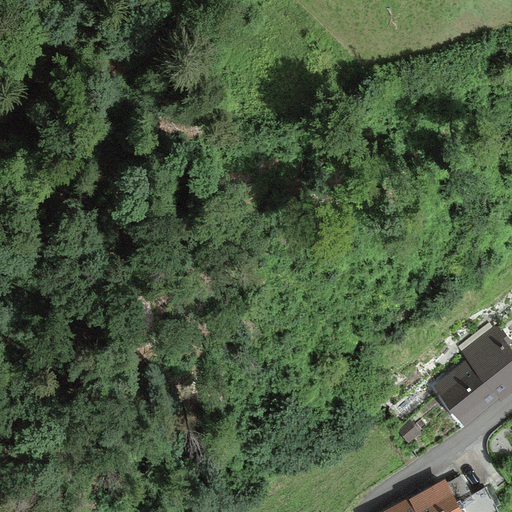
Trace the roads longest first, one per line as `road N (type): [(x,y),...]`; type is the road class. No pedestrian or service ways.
road 1 (residential): [(365,511),(511,400)]
road 2 (track): [(15,0),(21,35),(0,143)]
